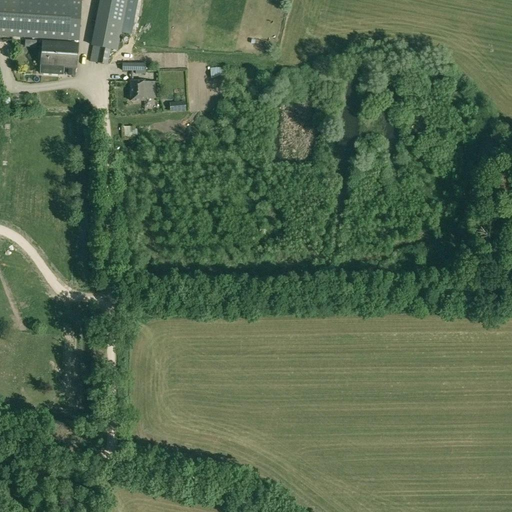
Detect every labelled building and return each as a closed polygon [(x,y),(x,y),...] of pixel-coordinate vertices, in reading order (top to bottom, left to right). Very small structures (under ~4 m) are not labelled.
[(0,0),(0,35),(14,37),(78,42),(80,0),(0,0)] [(111,50),(116,51),(126,0),(102,0),(89,62),(108,65),(111,50)] [(41,70),(59,72),(59,67),(76,68),(77,44),(43,42),(41,65),(41,70)] [(122,71),(135,71),(135,74),(145,74),(145,64),(122,64),(122,71)] [(160,68),(161,82),(179,81),(178,67),(160,68)] [(204,76),(203,68),(187,69),(187,77),(204,76)] [(210,69),(211,80),(225,79),(224,68),(210,69)] [(130,82),(131,101),(145,100),(145,99),(155,99),(154,82),(144,82),(144,81),(130,82)] [(166,102),(167,112),(182,111),(181,100),(166,102)]
